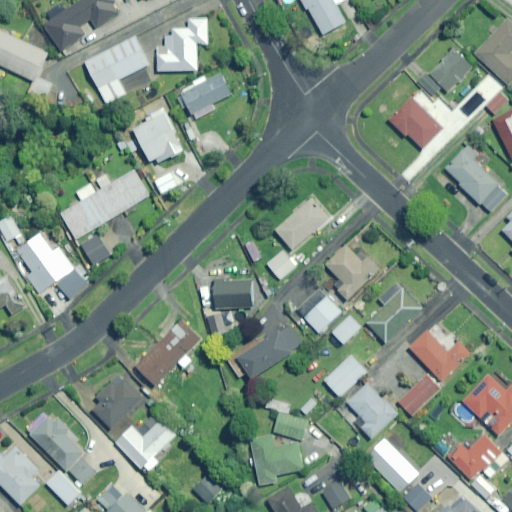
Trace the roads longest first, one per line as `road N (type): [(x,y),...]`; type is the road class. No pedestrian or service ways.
road 1 (residential): [(312,115),(92,332),(0,388)]
road 2 (residential): [(312,115),(316,132),(511,314)]
road 3 (residential): [(434,0),(312,115)]
road 4 (residential): [(250,0),(312,115)]
